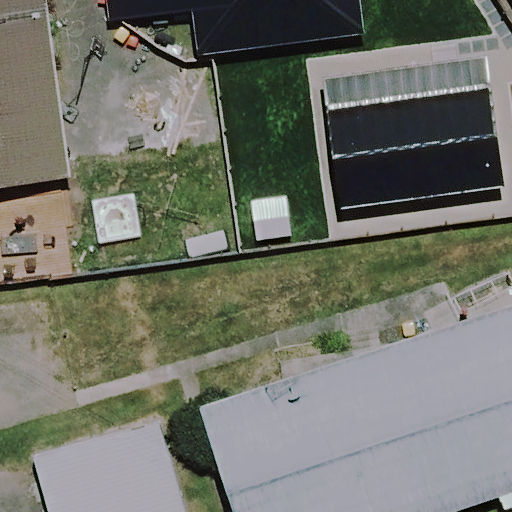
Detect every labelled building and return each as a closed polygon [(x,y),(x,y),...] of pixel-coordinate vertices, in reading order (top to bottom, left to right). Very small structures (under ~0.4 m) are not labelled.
[(0,0),(0,189),(50,183),(27,0),(0,0)] [(95,0),(97,21),(182,14),(186,57),(349,42),(345,0),(95,0)] [(511,0),(503,0),(511,15),(511,0)] [(447,511),(511,491),(511,307),(189,412),(221,511),(447,511)] [(177,511),(155,429),(22,466),(34,511),(177,511)]
